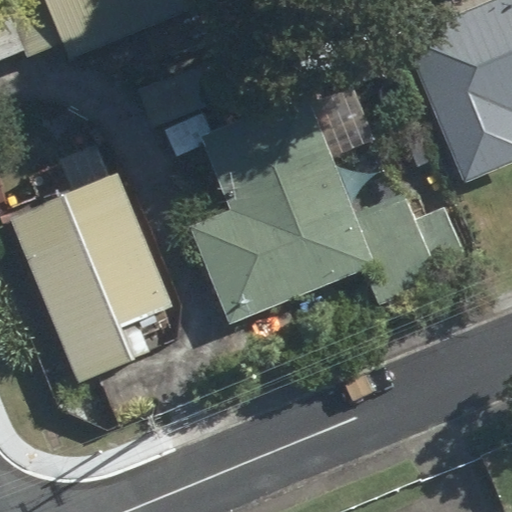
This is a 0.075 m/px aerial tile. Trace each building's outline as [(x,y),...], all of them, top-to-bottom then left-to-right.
[(0,0),(0,21),(18,65),(55,50),(62,69),(223,3),(222,0),(0,0)] [(511,0),(509,0),(396,46),(456,191),(511,168),(511,125),(511,122),(511,121),(511,0)] [(196,64),(121,88),(138,142),(214,118),(196,64)] [(222,217),(182,234),(223,333),(358,277),(371,309),(462,271),(438,213),(406,227),(395,201),(346,221),(297,102),(192,145),(222,217)] [(107,183),(1,227),(70,394),(124,371),(110,338),(163,317),(107,183)]
